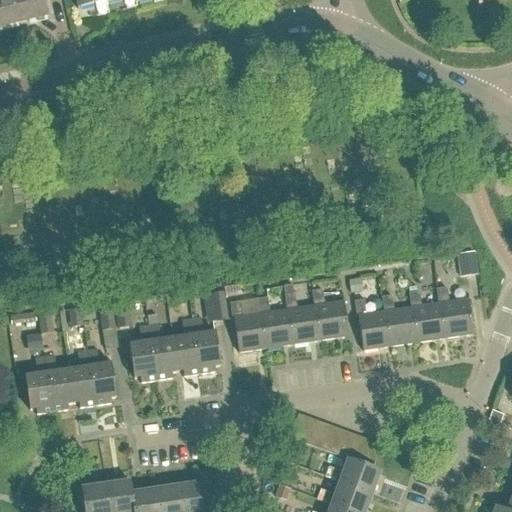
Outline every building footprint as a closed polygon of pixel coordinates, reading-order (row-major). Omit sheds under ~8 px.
[(0,0),(0,31),(20,27),(13,0),(0,0)] [(13,0),(20,27),(48,20),(42,0),(13,0)] [(74,0),(78,13),(131,0),(134,0),(136,6),(161,0),(74,0)] [(511,0),(476,0),(479,9),(482,8),(481,4),(495,0),(503,0),(504,2),(508,1),(507,0),(511,0)] [(374,210),(358,213),(359,229),(375,227),(374,210)] [(477,254),(462,256),(465,278),(480,276),(477,254)] [(349,283),(351,296),(363,295),(361,282),(349,283)] [(441,307),(446,342),(473,338),(468,303),(449,306),(447,291),(437,292),(439,307),(441,307)] [(316,308),(321,344),(349,340),(344,305),(325,307),(322,293),(313,294),(315,309),(316,308)] [(216,322),(229,321),(225,295),(212,297),(216,322)] [(441,307),(439,307),(422,310),(420,295),(410,296),(412,311),(413,311),(418,346),(446,342),(441,307)] [(316,308),(315,309),(297,311),(295,297),(292,297),(285,298),(287,313),(289,312),(294,348),(321,344),(316,308)] [(386,315),(391,350),(418,346),(413,311),(412,311),(394,314),(392,299),(382,300),(384,315),(386,315)] [(261,317),(266,352),(294,348),(289,312),(287,313),(270,315),(268,301),(258,302),(260,317),(261,317)] [(118,331),(132,329),(129,303),(115,305),(118,331)] [(386,315),(384,315),(367,318),(365,303),(355,304),(357,320),(358,320),(363,354),(391,350),(386,315)] [(261,317),(260,317),(242,319),(240,305),(231,306),(233,322),(234,322),(239,356),(266,352),(261,317)] [(50,309),(37,311),(40,330),(52,328),(50,309)] [(72,330),(85,328),(82,312),(70,314),(72,330)] [(9,319),(11,329),(36,325),(35,315),(9,319)] [(101,317),(103,334),(116,332),(114,315),(101,317)] [(192,322),(200,378),(216,375),(215,370),(220,369),(216,335),(204,337),(201,321),(192,322)] [(184,380),(200,378),(192,322),(182,324),(184,340),(172,341),(177,375),(183,374),(184,380)] [(177,375),(172,341),(161,343),(158,327),(149,329),(157,384),(173,382),(172,376),(177,375)] [(140,386),(157,384),(149,329),(139,330),(141,346),(129,347),(134,381),(140,381),(140,386)] [(43,353),(41,336),(27,339),(29,355),(43,353)] [(88,354),(95,409),(112,407),(111,401),(116,400),(111,366),(99,368),(97,352),(88,354)] [(80,411),(95,409),(88,354),(77,355),(80,371),(68,373),(73,407),(79,406),(80,411)] [(73,407),(68,373),(56,375),(54,359),(44,360),(53,415),(69,413),(68,407),(73,407)] [(37,418),(53,415),(44,360),(35,362),(37,377),(25,379),(30,413),(36,412),(37,418)] [(301,446),(310,421),(298,417),(289,441),(301,446)] [(310,421),(301,446),(312,450),(322,425),(310,421)] [(322,425),(312,450),(324,454),(333,429),(322,425)] [(336,459),(345,434),(333,429),(324,454),(336,459)] [(345,434),(336,459),(347,463),(347,462),(348,463),(357,438),(345,434)] [(357,438),(348,463),(360,467),(369,442),(357,438)] [(369,442),(360,467),(371,471),(380,447),(369,442)] [(381,474),(371,471),(360,467),(348,463),(347,462),(347,463),(342,475),(328,470),(325,480),(339,485),(373,497),(381,474)] [(133,511),(132,496),(130,485),(106,488),(108,511),(133,511)] [(342,511),(366,511),(373,497),(339,485),(334,497),(320,492),(316,502),(331,507),(330,508),(342,511)] [(179,489),(182,511),(206,511),(203,486),(179,489)] [(274,499),(285,503),(289,491),(278,487),(274,499)] [(108,511),(106,488),(81,492),(84,511),(108,511)] [(182,511),(179,489),(155,493),(158,511),(182,511)] [(158,511),(155,493),(132,496),(133,511),(158,511)]
